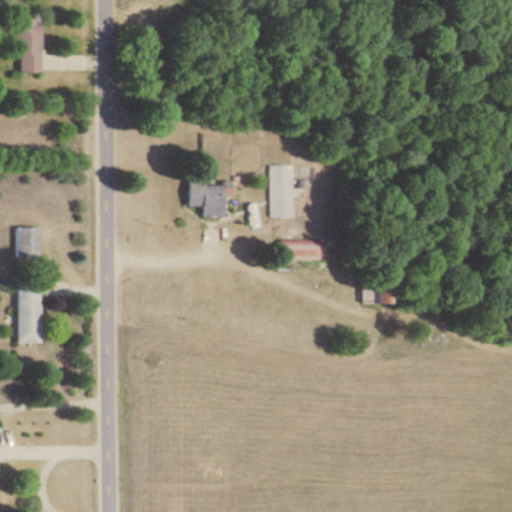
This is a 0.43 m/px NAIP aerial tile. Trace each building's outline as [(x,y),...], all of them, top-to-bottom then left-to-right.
[(37,17),(10,17),(10,55),(15,55),(15,72),(37,72),(37,17)] [(183,205),(197,205),(197,214),(220,215),(221,181),(183,180),(183,205)] [(13,256),(35,256),(35,226),(13,226),(13,256)] [(318,240),(277,240),(277,259),(318,259),(318,240)] [(358,302),(397,302),(397,272),(358,272),(358,302)] [(37,281),(13,281),(13,342),(36,342),(37,281)]
